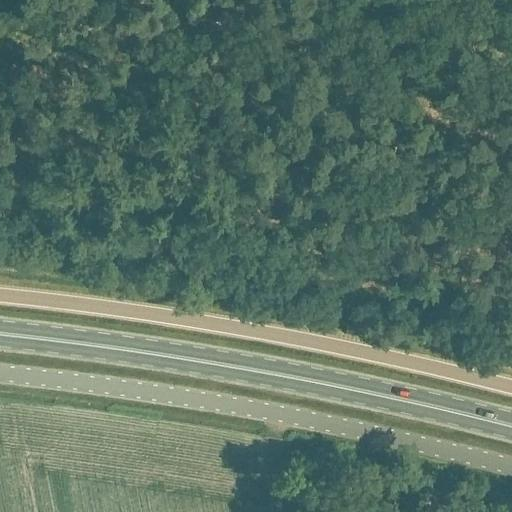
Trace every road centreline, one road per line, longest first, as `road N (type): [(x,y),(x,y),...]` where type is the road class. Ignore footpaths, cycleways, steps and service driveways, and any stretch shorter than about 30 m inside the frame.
road 1 (unclassified): [(511,468),(250,408),(0,372)]
road 2 (primary): [(0,334),(268,374),(511,427)]
road 3 (unclassified): [(0,295),(199,321),(511,387)]
